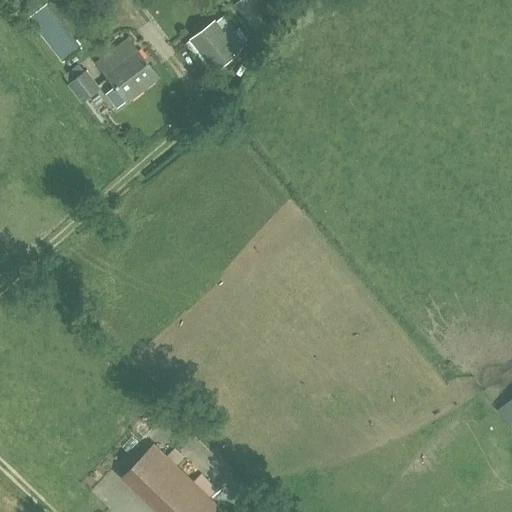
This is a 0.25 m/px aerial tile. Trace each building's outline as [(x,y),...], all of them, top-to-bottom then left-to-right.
[(63,62),(79,50),(82,48),(47,2),(28,17),(63,62)] [(248,45),(225,15),(217,21),(215,19),(189,39),(215,73),(241,53),(239,51),(248,45)] [(126,103),(160,77),(137,48),(129,37),(95,62),(103,73),(126,103)] [(201,68),(194,48),(176,54),(183,74),(201,68)] [(82,100),(97,90),(85,72),(70,84),(82,100)] [(511,398),(497,410),(511,428),(511,398)] [(123,483),(151,511),(214,511),(155,451),(123,483)]
